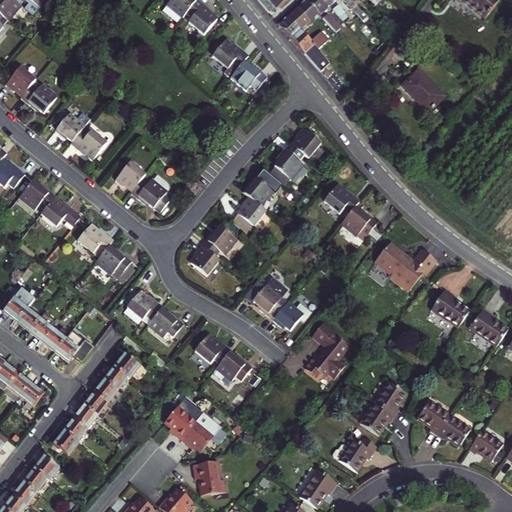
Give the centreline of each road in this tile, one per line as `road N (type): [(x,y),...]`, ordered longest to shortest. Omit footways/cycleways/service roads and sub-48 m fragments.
road 1 (residential): [(310,89),(399,193),(511,281)]
road 2 (residential): [(161,250),(310,89)]
road 3 (residential): [(0,117),(161,250)]
road 4 (residential): [(511,507),(469,478),(433,470),(384,483),(346,511)]
road 5 (residential): [(161,250),(180,291),(278,357)]
